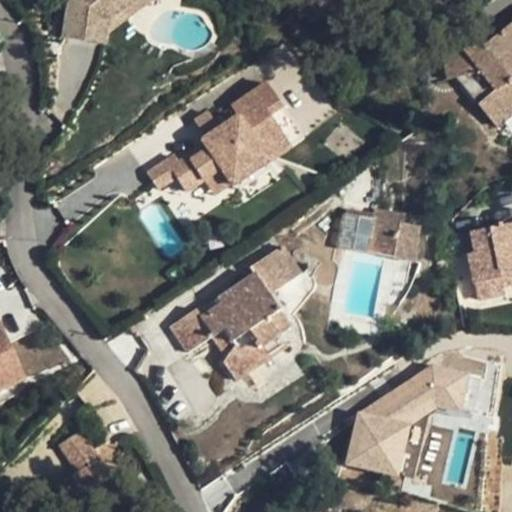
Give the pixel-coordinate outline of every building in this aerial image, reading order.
[(124,0),(71,0),(67,32),(99,36),(101,27),(104,25),(105,14),(124,0)] [(124,0),(105,14),(104,25),(136,0),(124,0)] [(511,23),(483,47),(443,55),(448,80),(481,73),(495,90),(478,105),(495,126),(511,112),(511,80),(511,78),(511,23)] [(174,155),(146,174),(157,189),(175,177),(185,192),(202,180),(220,169),(230,184),(232,186),(234,185),(267,163),(291,147),(269,115),(282,106),(267,83),(211,120),(214,124),(201,133),(198,135),(207,149),(190,160),(187,156),(178,162),(174,155)] [(269,115),(291,147),(304,138),(282,106),(269,115)] [(193,122),(201,133),(214,124),(211,120),(207,113),(193,122)] [(234,185),(238,191),(271,169),(267,163),(234,185)] [(213,196),(230,184),(220,169),(202,180),(213,196)] [(420,227),(346,215),(343,215),(342,214),(336,248),(340,249),(343,249),(394,258),(415,261),(420,227)] [(511,224),(471,233),(479,272),(473,273),(478,300),(505,295),(500,271),(511,268),(511,224)] [(188,354),(214,337),(227,358),(224,362),(236,381),(287,347),(269,319),(280,311),(270,295),(300,275),(281,246),(251,267),(256,274),(217,300),(220,305),(202,318),(197,309),(171,327),(188,354)] [(381,336),(394,258),(343,249),(330,327),(381,336)] [(292,328),(280,311),(269,319),(280,335),(292,328)] [(0,390),(25,380),(0,322),(0,390)] [(440,405),(461,410),(469,377),(436,369),(362,413),(350,458),(398,471),(410,423),(440,405)] [(78,469),(98,457),(82,431),(62,444),(78,469)] [(74,511),(117,484),(99,456),(98,457),(78,469),(55,485),(72,511),(74,511)]
